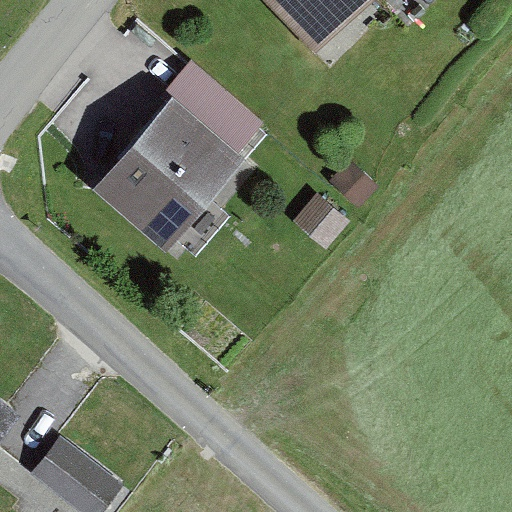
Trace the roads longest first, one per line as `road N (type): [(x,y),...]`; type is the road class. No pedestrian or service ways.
road 1 (unclassified): [(0,243),(298,511)]
road 2 (unclassified): [(0,114),(90,0)]
